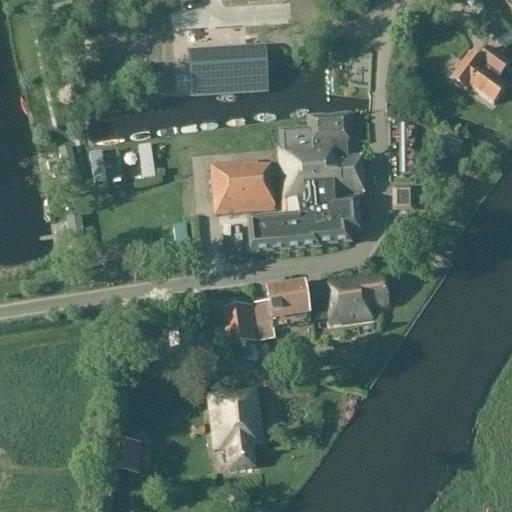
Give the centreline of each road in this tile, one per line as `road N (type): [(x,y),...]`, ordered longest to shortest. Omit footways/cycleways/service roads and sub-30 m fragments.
road 1 (tertiary): [(301,265),(352,254),(371,228),(379,68),(404,0)]
road 2 (tertiary): [(301,265),(0,312)]
